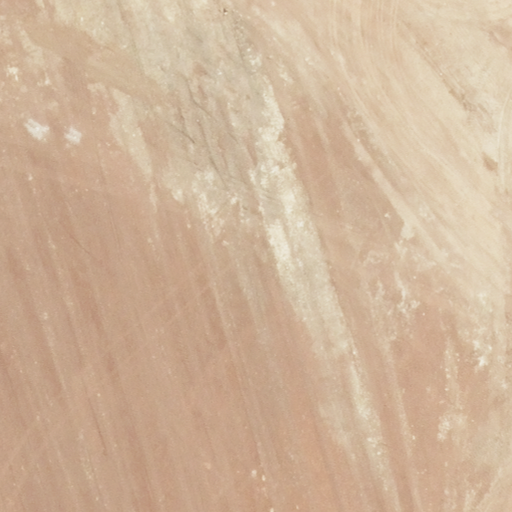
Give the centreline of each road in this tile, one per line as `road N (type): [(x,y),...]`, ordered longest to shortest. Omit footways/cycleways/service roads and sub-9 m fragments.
road 1 (residential): [(0,71),(511,136)]
road 2 (residential): [(508,336),(488,511)]
